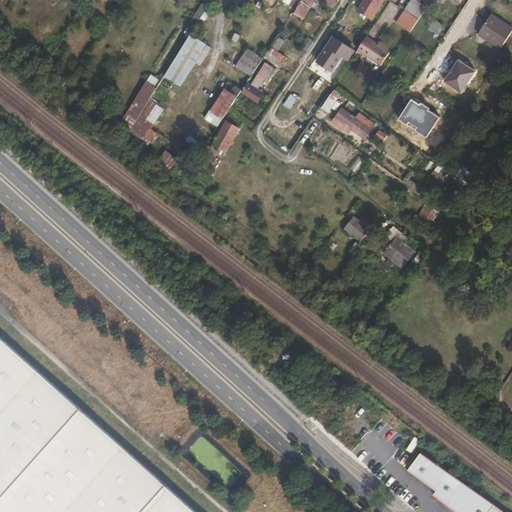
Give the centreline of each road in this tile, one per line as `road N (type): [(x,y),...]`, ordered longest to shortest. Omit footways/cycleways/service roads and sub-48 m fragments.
road 1 (secondary): [(384,511),(0,162)]
road 2 (secondary): [(0,189),(354,511)]
road 3 (unknown): [(342,0),(257,123),(263,144),(287,152),(308,124)]
road 4 (unknown): [(225,0),(208,61),(172,132)]
